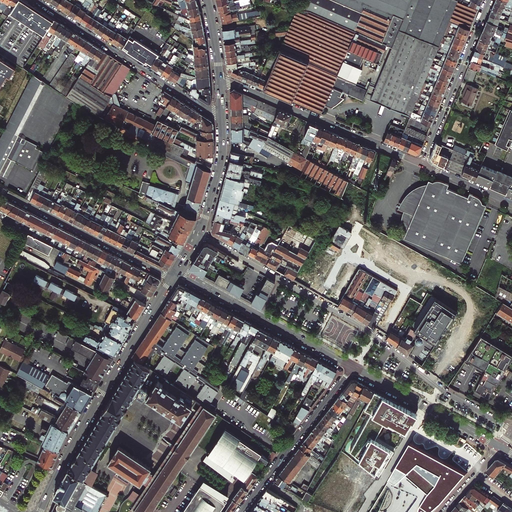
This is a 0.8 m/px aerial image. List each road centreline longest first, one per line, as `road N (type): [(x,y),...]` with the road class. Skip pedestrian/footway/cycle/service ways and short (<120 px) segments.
road 1 (residential): [(511,428),(445,392),(362,326),(198,232)]
road 2 (secondary): [(39,511),(173,277)]
road 3 (tertiary): [(421,163),(219,77)]
road 4 (residential): [(222,113),(36,0)]
road 5 (tertiary): [(353,366),(177,270)]
road 6 (residential): [(173,277),(0,190)]
road 7 (residential): [(241,511),(353,366)]
road 8 (tertiary): [(500,446),(353,366)]
road 9 (residential): [(483,13),(421,163)]
